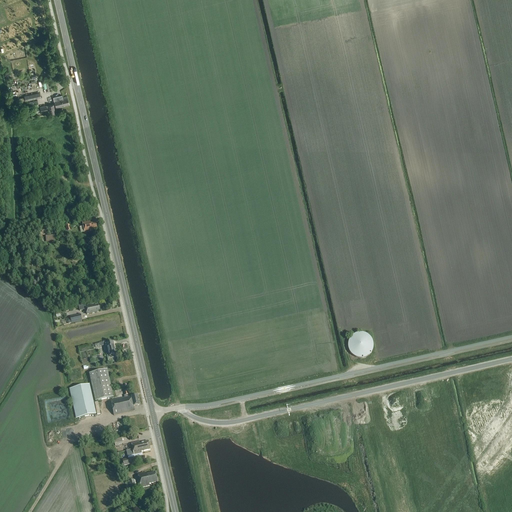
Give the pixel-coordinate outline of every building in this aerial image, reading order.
[(39,93),(24,96),(25,101),(41,98),(39,93)] [(53,98),(55,109),(69,106),(67,97),(62,98),(62,96),(53,98)] [(27,110),(38,107),(37,100),(25,103),(27,110)] [(91,224),(90,221),(82,223),(83,227),(79,228),(81,234),(85,233),(93,232),(92,231),(98,229),(96,223),(91,224)] [(94,307),(94,306),(85,308),(87,315),(98,312),(98,311),(99,310),(98,306),(94,307)] [(80,315),(70,317),(71,319),(72,324),(82,322),(80,315)] [(369,359),(374,337),(354,332),(349,354),(369,359)] [(116,354),(113,342),(107,344),(105,344),(106,349),(108,348),(109,356),(116,354)] [(96,402),(114,398),(108,371),(90,374),(96,402)] [(89,386),(69,390),(76,419),(96,414),(89,386)] [(127,397),(126,391),(124,392),(125,398),(111,401),(114,416),(135,411),(134,408),(134,407),(140,405),(137,395),(131,397),(127,397)] [(128,459),(122,461),(124,467),(136,464),(135,459),(138,458),(138,459),(143,458),(142,456),(141,456),(141,454),(142,453),(142,452),(150,450),(149,446),(133,449),(130,450),(126,451),(127,455),(128,457),(128,459)] [(158,483),(156,473),(147,475),(147,473),(138,475),(141,488),(150,486),(149,485),(158,483)] [(127,492),(136,489),(134,481),(125,483),(127,492)]
